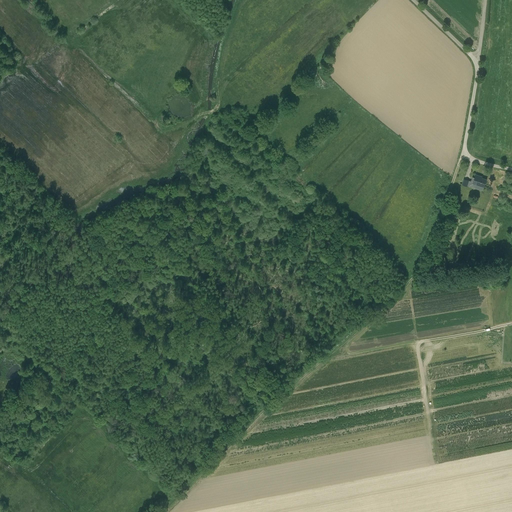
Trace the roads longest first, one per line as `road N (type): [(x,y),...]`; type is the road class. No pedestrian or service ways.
road 1 (track): [(166,511),(418,272),(462,154)]
road 2 (unclassified): [(511,169),(462,154),(476,79),(476,61),(465,50)]
